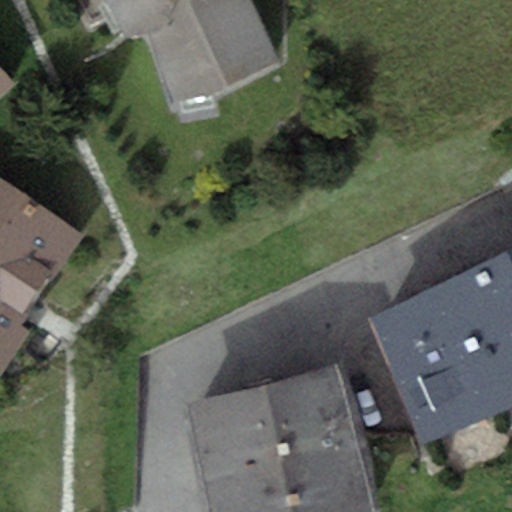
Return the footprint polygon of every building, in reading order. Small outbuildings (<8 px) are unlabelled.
[(103,0),(122,39),(144,28),(180,104),(275,59),(247,0),(103,0)] [(0,67),(0,97),(15,84),(0,67)] [(0,178),(0,376),(33,329),(23,322),(83,236),(0,178)] [(511,247),(368,318),(431,447),(511,407),(511,247)] [(342,362),(177,404),(204,511),(375,511),(381,511),(342,362)]
